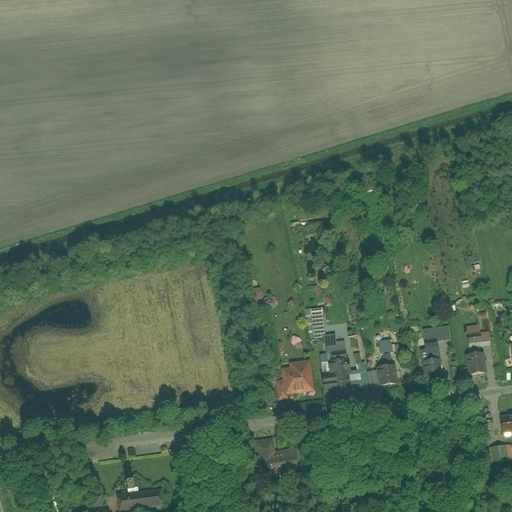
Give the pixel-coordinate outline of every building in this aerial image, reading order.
[(265,300),(263,288),(253,289),(254,301),(265,300)] [(310,339),(322,338),(325,353),(337,351),(334,334),(325,336),(321,308),(303,310),(310,339)] [(425,328),(426,342),(452,340),(450,326),(425,328)] [(466,334),(468,344),(481,342),(480,332),(466,334)] [(391,344),(378,346),(379,356),(382,356),(383,364),(377,365),(380,384),(396,382),(394,363),(390,364),(389,355),(392,354),(391,344)] [(485,371),(482,351),(465,354),(468,374),(485,371)] [(321,374),(324,394),(349,391),(343,352),(326,354),(329,373),(321,374)] [(424,379),(442,376),(439,357),(421,360),(424,379)] [(287,399),(287,395),(314,391),(309,360),(288,363),(289,367),(280,368),(282,380),(275,381),(277,401),(287,399)] [(511,415),(501,416),(503,435),(511,434),(511,415)] [(278,454),(277,442),(257,444),(261,477),(304,472),(301,451),(278,454)] [(511,449),(511,446),(495,449),(497,463),(511,460),(511,449)] [(115,495),(117,511),(118,511),(129,511),(128,511),(139,511),(139,509),(163,506),(161,489),(115,495)]
